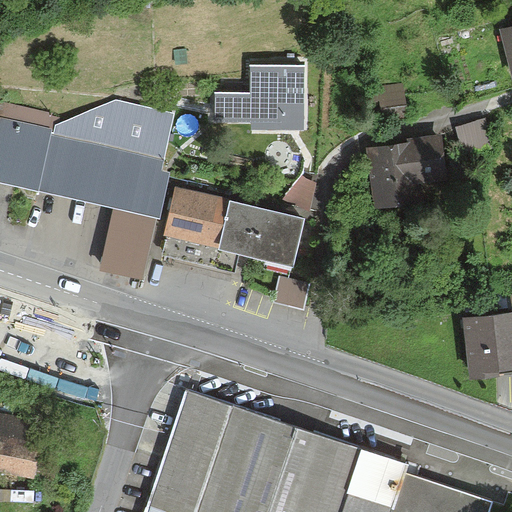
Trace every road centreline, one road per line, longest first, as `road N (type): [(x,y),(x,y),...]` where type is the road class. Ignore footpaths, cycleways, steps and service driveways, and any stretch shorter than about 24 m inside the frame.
road 1 (primary): [(511,444),(162,324)]
road 2 (unclassified): [(162,324),(99,511)]
road 3 (primary): [(162,324),(0,270)]
